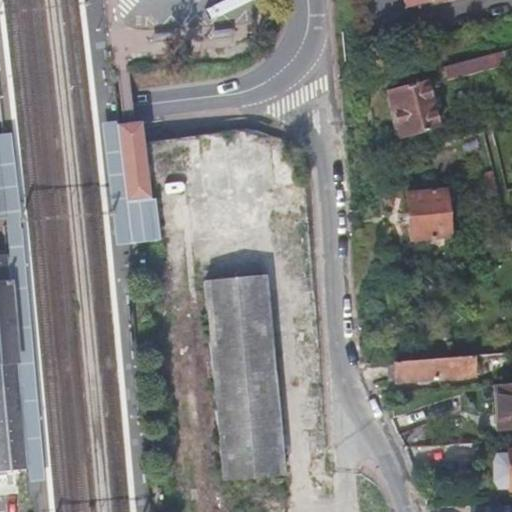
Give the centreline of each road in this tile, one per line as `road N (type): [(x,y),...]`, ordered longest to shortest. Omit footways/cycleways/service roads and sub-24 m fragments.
road 1 (residential): [(301,128),(317,155),(341,359),(409,511)]
road 2 (residential): [(0,121),(182,102),(266,107)]
